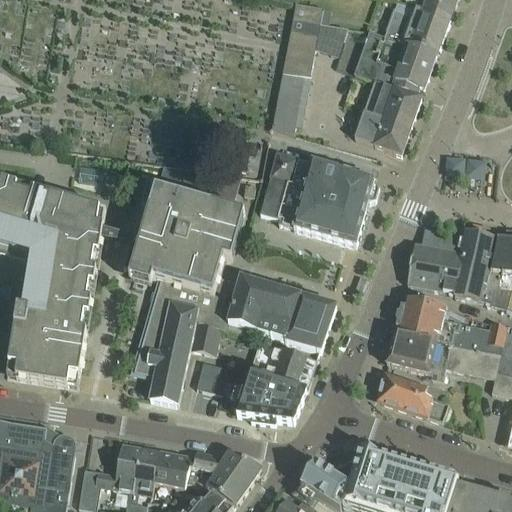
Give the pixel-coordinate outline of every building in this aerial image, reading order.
[(450,25),(459,0),(404,0),(404,2),(418,6),(416,12),(450,25)] [(438,59),(450,25),(429,17),(416,12),(396,7),(384,41),(404,48),(438,59)] [(326,15),(296,9),(292,27),(322,32),(326,15)] [(292,27),(289,44),(319,50),(322,32),(292,27)] [(436,61),(436,60),(437,60),(438,59),(404,48),(369,36),(355,79),(375,86),(416,101),(431,58),(436,60),(435,61),(436,61)] [(286,60),(286,62),(315,67),(319,50),(289,44),(286,60)] [(286,62),(282,81),(311,85),(315,67),(286,62)] [(280,90),(278,103),(306,109),(311,85),(282,81),(280,90)] [(422,103),(416,101),(375,86),(368,106),(372,107),(368,120),(384,126),(385,122),(412,131),(412,130),(408,129),(411,121),(415,122),(422,103)] [(278,103),(275,115),(303,121),(306,109),(278,103)] [(275,115),(273,127),(295,131),(301,133),(303,121),(275,115)] [(412,132),(412,131),(385,122),(384,126),(368,120),(364,129),(361,128),(355,143),(374,151),(401,160),(409,140),(405,138),(407,130),(412,132)] [(273,127),(272,132),(276,134),(293,139),(295,131),(273,127)] [(279,225),(277,230),(356,252),(369,208),(376,206),(379,193),(375,188),(374,188),(375,185),(276,157),(269,183),(270,183),(261,218),(260,218),(259,219),(279,225)] [(0,184),(0,256),(26,264),(9,369),(18,371),(16,383),(68,392),(70,379),(79,380),(102,243),(139,252),(142,244),(103,234),(103,231),(95,229),(100,214),(0,184)] [(254,201),(255,191),(245,189),(244,199),(254,201)] [(150,405),(178,411),(197,327),(226,336),(239,290),(219,284),(238,218),(156,194),(142,244),(139,252),(132,278),(161,286),(158,298),(152,296),(148,309),(154,311),(134,378),(155,383),(150,405)] [(415,250),(407,290),(455,299),(454,301),(483,306),(487,307),(486,309),(511,313),(511,235),(510,236),(509,245),(500,244),(461,234),(456,258),(415,250)] [(336,312),(241,284),(239,290),(226,336),(228,336),(228,335),(245,341),(247,334),(263,339),(261,345),(270,347),(272,341),(286,346),(321,358),(336,312)] [(404,302),(396,333),(421,339),(419,344),(438,348),(452,351),(502,359),(508,332),(492,328),(491,335),(444,326),(447,314),(441,311),(404,302)] [(200,333),(194,357),(217,362),(222,338),(200,333)] [(387,366),(387,369),(432,380),(431,384),(442,387),(445,373),(495,385),(492,398),(511,402),(511,381),(497,378),(502,359),(452,351),(438,348),(419,344),(421,339),(396,333),(393,342),(395,342),(394,347),(389,367),(387,366)] [(307,396),(317,367),(262,349),(252,379),(263,382),(307,396)] [(203,367),(197,394),(222,400),(229,374),(203,367)] [(252,379),(250,378),(248,384),(237,422),(251,423),(251,427),(276,430),(277,426),(294,428),(307,396),(263,382),(252,379)] [(423,402),(427,393),(384,378),(378,403),(379,403),(382,406),(381,407),(443,428),(449,411),(423,402)] [(511,417),(501,458),(511,460),(511,417)] [(0,511),(67,511),(76,453),(76,448),(74,444),(71,441),(66,440),(62,440),(58,442),(54,445),(46,440),(47,433),(0,425),(0,511)] [(131,508),(143,454),(122,450),(117,481),(98,478),(99,477),(85,475),(78,511),(97,511),(101,493),(128,498),(127,507),(131,508)] [(153,488),(159,457),(143,454),(131,508),(137,509),(140,499),(152,502),(154,488),(153,488)] [(316,468),(301,492),(333,511),(344,511),(348,508),(361,511),(451,511),(459,489),(460,485),(361,455),(351,490),(316,468)] [(188,490),(192,472),(191,472),(192,463),(159,457),(153,488),(154,488),(187,494),(188,490)] [(236,511),(253,487),(262,475),(228,459),(226,463),(197,457),(193,473),(192,472),(188,490),(200,491),(207,493),(236,511)] [(511,511),(511,503),(459,489),(451,511),(511,511)] [(212,501),(185,498),(184,503),(205,510),(212,501)] [(230,511),(212,501),(205,510),(184,503),(180,508),(163,507),(161,511),(230,511)] [(283,509),(280,511),(310,511),(302,507),(299,511),(287,503),(283,509)]
